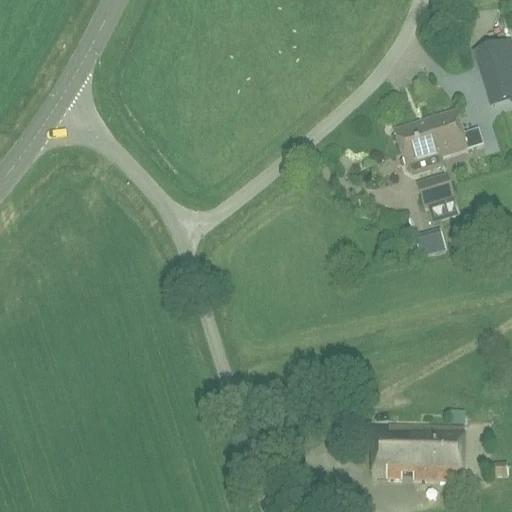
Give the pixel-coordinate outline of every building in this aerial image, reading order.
[(511,55),(508,44),(472,56),(494,117),(511,110),(511,55)] [(440,161),(442,160),(466,152),(467,153),(484,147),(479,131),(461,137),(454,114),(428,123),(440,161)] [(444,170),(442,160),(440,161),(428,123),(394,133),(408,177),(414,180),(444,170)] [(459,219),(450,187),(448,187),(445,178),(417,186),(430,227),(459,219)] [(443,227),(420,232),(424,255),(448,250),(443,227)] [(429,450),(430,429),(389,428),(389,430),(371,430),(372,480),(386,480),(386,482),(401,482),(401,476),(413,476),(413,482),(463,484),(464,446),(442,446),(442,452),(438,452),(438,450),(429,450)] [(442,446),(464,446),(465,430),(430,429),(429,450),(438,450),(438,452),(442,452),(442,446)] [(491,480),(508,479),(507,466),(489,467),(491,480)] [(364,511),(365,498),(295,496),(294,511),(364,511)]
